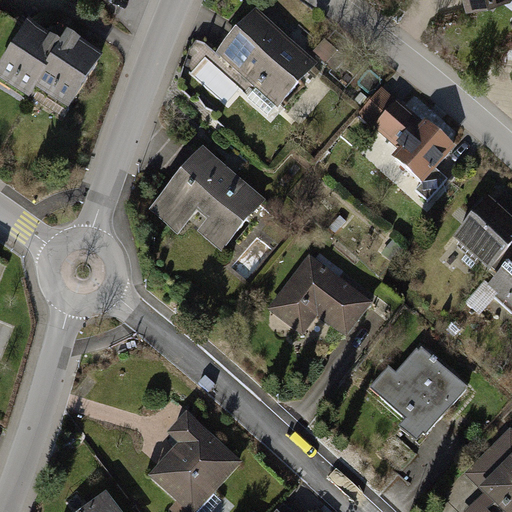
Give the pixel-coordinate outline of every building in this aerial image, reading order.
[(218,57),(279,111),(318,66),(257,12),(218,57)] [(0,82),(0,87),(29,107),(36,96),(62,56),(31,35),(0,82)] [(36,96),(68,116),(101,66),(70,45),(62,56),(36,96)] [(398,103),(383,89),(359,117),(374,130),(398,103)] [(401,154),(425,125),(399,102),(374,131),(401,154)] [(424,186),(427,188),(438,174),(458,151),(426,124),(425,125),(401,154),(395,161),(424,186)] [(226,259),(267,210),(205,158),(154,219),(182,242),(192,230),(226,259)] [(423,187),(417,194),(430,206),(449,183),(438,174),(427,188),(424,186),(423,187)] [(459,244),(495,276),(511,256),(511,223),(492,206),(459,244)] [(348,343),(373,312),(314,266),(274,316),(305,340),(320,321),(348,343)] [(511,269),(493,290),(511,307),(511,269)] [(400,431),(421,449),(469,393),(423,354),(400,380),(392,373),(372,395),(406,425),(400,431)] [(153,485),(183,511),(204,511),(242,468),(189,422),(171,443),(182,452),(153,485)] [(472,511),(511,511),(511,437),(469,481),(486,498),(472,511)] [(116,511),(108,501),(94,511),(116,511)]
